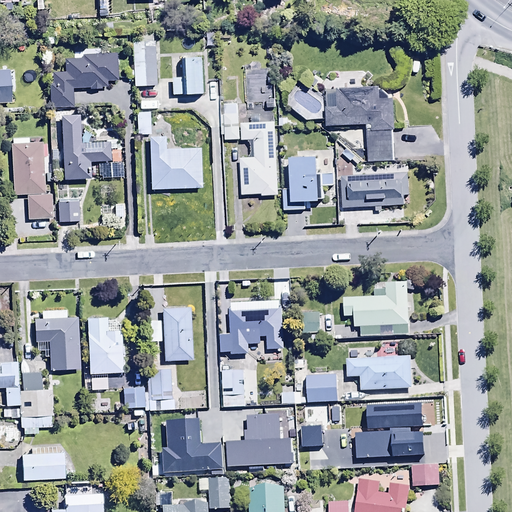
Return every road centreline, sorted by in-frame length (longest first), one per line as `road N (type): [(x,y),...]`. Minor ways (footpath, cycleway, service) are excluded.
road 1 (residential): [(464,245),(0,269)]
road 2 (residential): [(482,511),(464,245)]
road 3 (residential): [(464,245),(452,41),(465,1)]
